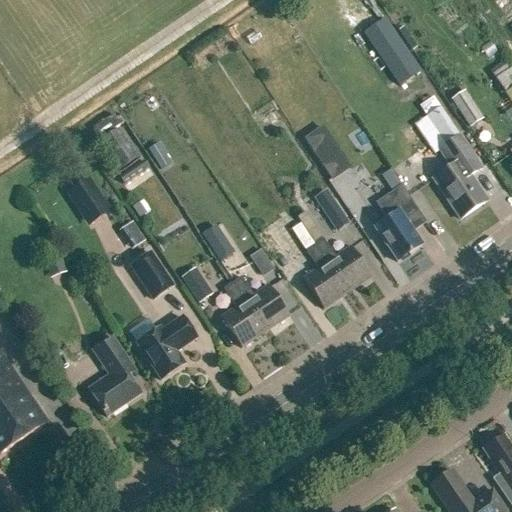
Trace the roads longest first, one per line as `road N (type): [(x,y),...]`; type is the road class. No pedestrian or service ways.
road 1 (secondary): [(126,511),(511,251)]
road 2 (unclassified): [(329,511),(511,388)]
